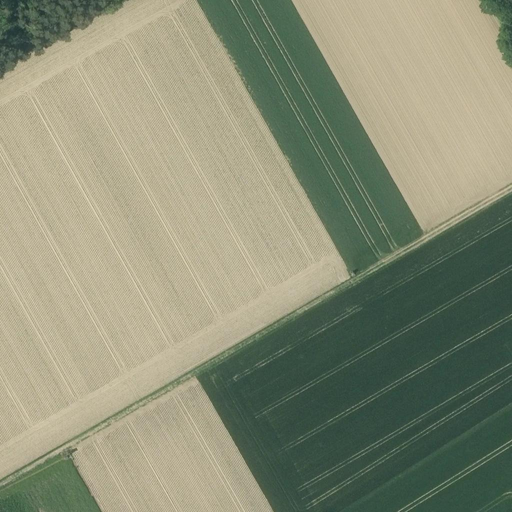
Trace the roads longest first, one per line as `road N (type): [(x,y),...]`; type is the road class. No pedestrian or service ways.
road 1 (track): [(511,190),(0,488)]
road 2 (track): [(0,68),(119,0)]
